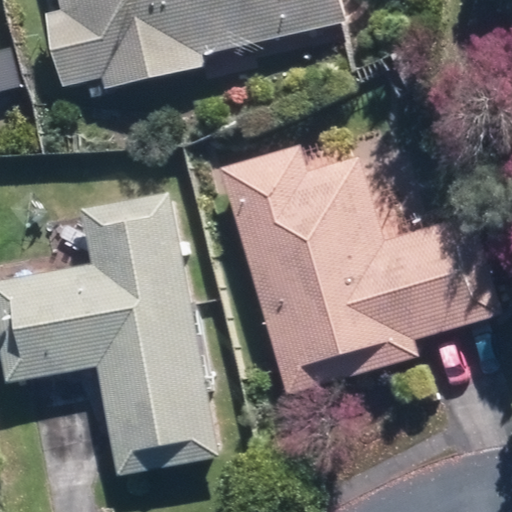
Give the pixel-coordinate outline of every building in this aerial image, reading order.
[(217,60),(214,50),(363,11),(360,0),(69,0),(71,5),(48,11),(68,86),(108,76),(111,88),(217,60)] [(312,141),(227,165),(290,393),(426,356),(421,336),(511,310),(511,305),(486,213),(393,239),(369,152),(319,166),(312,141)] [(3,150),(0,150),(0,184),(8,184),(3,150)] [(225,455),(182,186),(88,201),(97,261),(0,276),(0,300),(12,376),(104,361),(122,471),(225,455)] [(43,384),(6,389),(16,453),(53,447),(43,384)]
